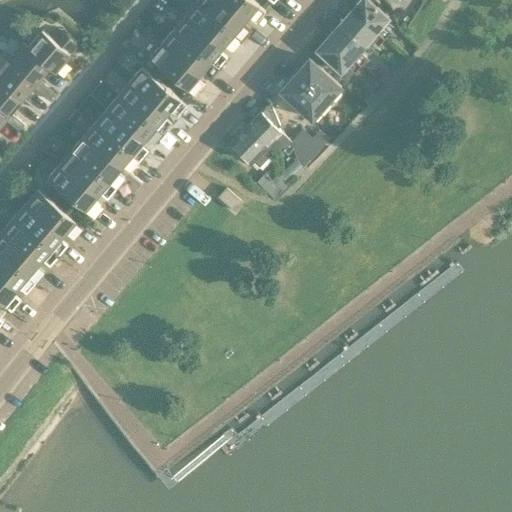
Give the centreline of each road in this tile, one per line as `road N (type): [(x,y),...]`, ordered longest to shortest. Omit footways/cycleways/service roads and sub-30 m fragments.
road 1 (residential): [(0,391),(325,0)]
road 2 (residential): [(0,185),(152,0)]
